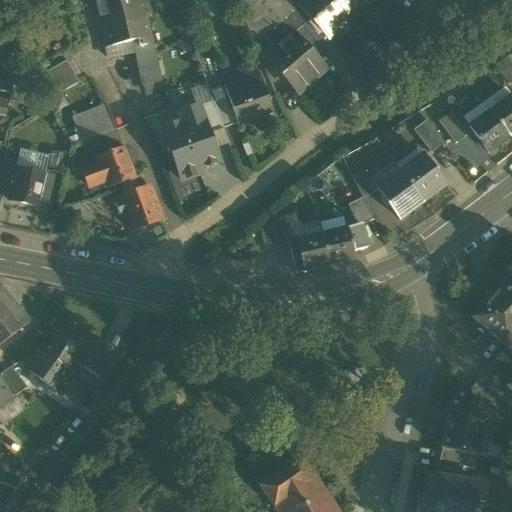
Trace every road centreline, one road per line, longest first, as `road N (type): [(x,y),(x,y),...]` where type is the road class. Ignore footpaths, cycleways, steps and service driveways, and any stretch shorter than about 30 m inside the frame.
road 1 (residential): [(449,0),(368,93),(189,233)]
road 2 (residential): [(404,271),(419,325),(381,511)]
road 3 (tertiary): [(175,295),(299,304),(404,271)]
road 4 (unclassified): [(175,295),(143,359),(42,479)]
road 5 (tertiary): [(0,260),(175,295)]
road 6 (tertiary): [(404,271),(511,192)]
